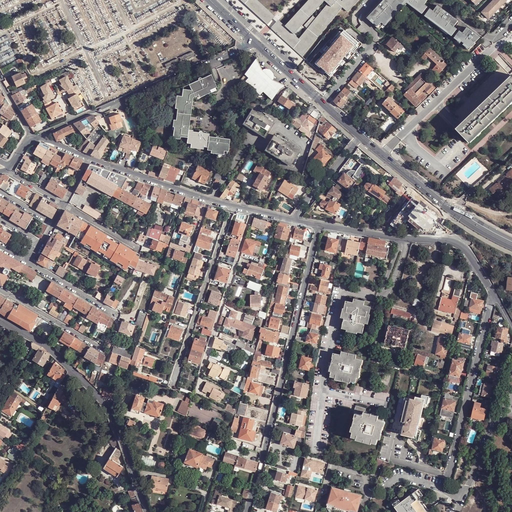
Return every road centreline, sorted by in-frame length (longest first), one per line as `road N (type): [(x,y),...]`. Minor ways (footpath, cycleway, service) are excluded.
road 1 (residential): [(321,224),(246,511)]
road 2 (tertiary): [(146,511),(98,396),(46,345),(0,317)]
road 3 (tertiary): [(38,136),(251,39)]
road 4 (residential): [(493,294),(459,242),(321,224)]
road 5 (residential): [(172,385),(232,205)]
road 6 (residential): [(449,471),(493,294)]
road 7 (residential): [(201,372),(253,211)]
road 8 (residential): [(89,157),(209,198)]
road 9 (primary): [(454,212),(360,136)]
